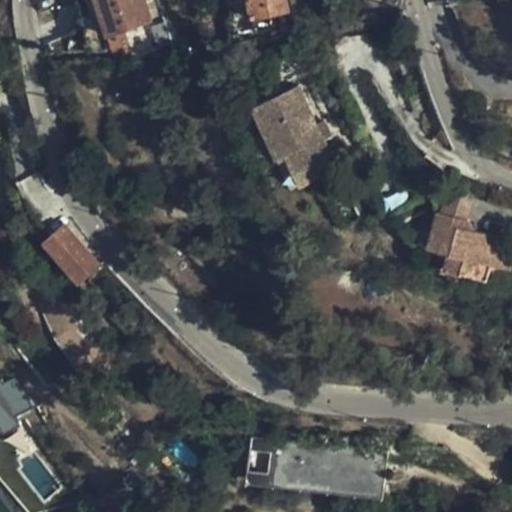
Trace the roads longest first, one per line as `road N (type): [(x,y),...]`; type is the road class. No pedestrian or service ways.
road 1 (residential): [(511,415),(349,403),(291,390),(221,349),(101,232),(78,197),(44,91),(27,0)]
road 2 (residential): [(511,177),(470,157),(412,0)]
road 3 (unknown): [(412,7),(476,57),(511,72)]
